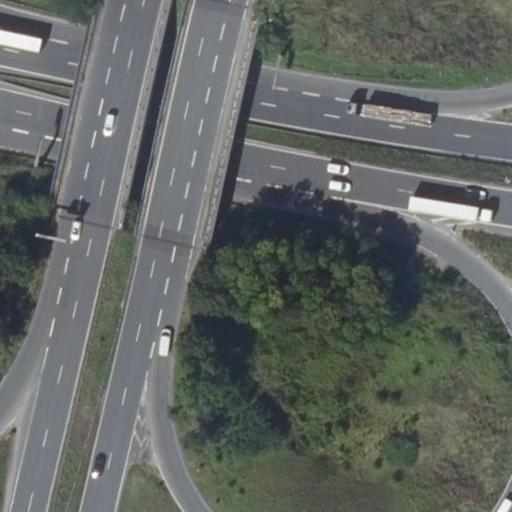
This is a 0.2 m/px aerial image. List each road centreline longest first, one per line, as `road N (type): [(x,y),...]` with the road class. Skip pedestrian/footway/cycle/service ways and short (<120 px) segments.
road 1 (primary): [(140,354),(221,0)]
road 2 (primary): [(138,0),(64,335)]
road 3 (trunk): [(350,118),(29,50)]
road 4 (trunk): [(279,166),(352,211),(430,241),(480,278),(511,323)]
road 5 (trunk): [(0,107),(279,166)]
road 6 (trunk): [(279,166),(511,208)]
road 7 (primary): [(64,335),(27,511)]
road 8 (trunk): [(197,511),(167,459),(140,354)]
road 9 (trunk): [(511,94),(419,101),(350,118)]
road 10 (trunk): [(511,143),(350,118)]
road 11 (primary): [(98,511),(140,354)]
